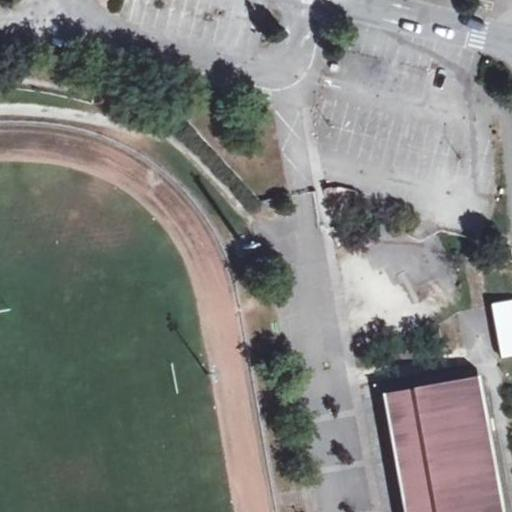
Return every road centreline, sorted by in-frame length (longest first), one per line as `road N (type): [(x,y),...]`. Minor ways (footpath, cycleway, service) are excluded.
road 1 (unclassified): [(72,0),(113,32),(270,73),(286,66),(299,45),(308,0)]
road 2 (unknown): [(286,66),(479,128)]
road 3 (unclassified): [(347,0),(511,45)]
